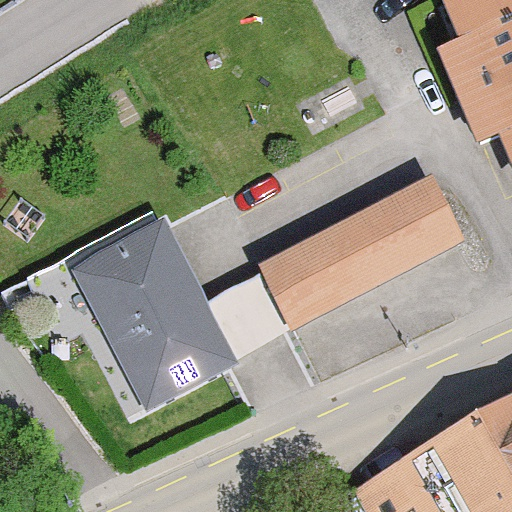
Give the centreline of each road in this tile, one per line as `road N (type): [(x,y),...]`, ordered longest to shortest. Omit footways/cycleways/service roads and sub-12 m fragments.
road 1 (tertiary): [(511,358),(163,511)]
road 2 (residential): [(0,363),(95,511)]
